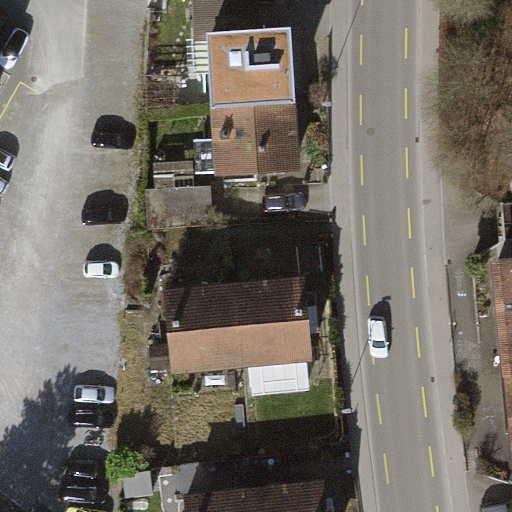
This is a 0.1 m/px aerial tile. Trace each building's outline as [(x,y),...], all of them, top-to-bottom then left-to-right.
[(294,86),(293,34),(255,34),(255,0),(211,1),(213,88),(294,86)] [(295,173),(294,86),(213,88),(214,174),(295,173)] [(511,262),(494,264),(502,381),(511,379),(511,262)] [(307,281),(236,285),(241,369),(247,368),(249,396),(307,392),(305,365),(312,364),(307,281)] [(236,285),(165,289),(170,373),(241,369),(236,285)] [(511,379),(502,381),(509,478),(511,477),(511,379)] [(324,511),(322,483),(255,487),(257,511),(324,511)] [(257,511),(255,487),(189,491),(189,511),(257,511)]
